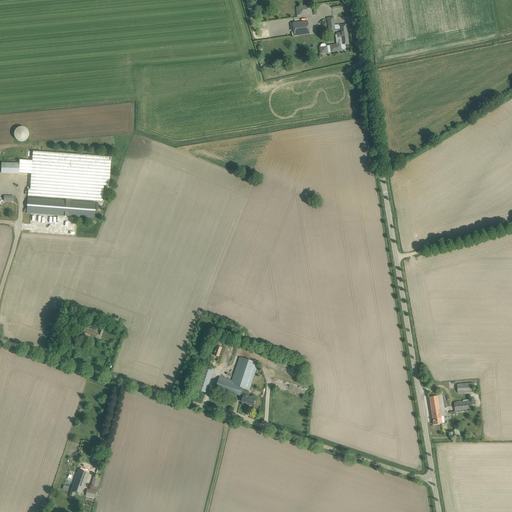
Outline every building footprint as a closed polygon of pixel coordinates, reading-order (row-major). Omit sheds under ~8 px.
[(296,6),(297,15),(311,14),(311,5),(296,6)] [(345,46),(345,45),(349,44),(346,25),(340,26),(339,25),(338,25),(335,25),(334,18),(328,18),(330,32),(340,30),(340,33),(337,33),(337,39),(341,38),(342,44),(326,46),(326,45),(325,45),(325,44),(324,44),(323,44),(322,45),(321,45),(321,46),(320,47),(319,47),(320,54),(342,51),(342,50),(342,49),(343,50),(344,50),(345,49),(346,49),(346,48),(346,47),(346,46),(345,46)] [(295,36),(310,34),(308,21),(293,23),(295,36)] [(21,125),(12,132),(21,143),(30,135),(21,125)] [(111,157),(111,156),(32,150),(29,189),(28,188),(27,195),(102,201),(103,185),(109,185),(111,157)] [(1,173),(8,173),(19,173),(19,163),(1,162),(1,173)] [(26,213),(94,218),(96,203),(28,198),(26,213)] [(92,336),(100,339),(104,329),(96,326),(95,328),(94,328),(93,329),(84,325),(81,333),(92,337),(92,336)] [(222,347),(218,346),(214,355),(219,357),(222,347)] [(249,404),(249,405),(253,406),(256,399),(248,397),(259,363),(241,357),(233,381),(220,377),(216,388),(240,396),(241,394),(244,395),(242,402),(249,404)] [(194,389),(206,393),(214,369),(202,365),(194,389)] [(457,384),(457,393),(474,392),(473,383),(457,384)] [(428,391),(434,425),(446,423),(445,416),(446,416),(447,415),(447,412),(445,412),(442,392),(436,393),(435,391),(434,392),(434,390),(428,391)] [(454,403),(454,412),(475,409),(474,400),(454,403)] [(73,485),(69,495),(74,497),(76,493),(80,495),(88,473),(90,468),(80,464),(77,473),(71,471),(66,483),(73,485)] [(91,485),(98,487),(100,478),(93,476),(91,485)]
